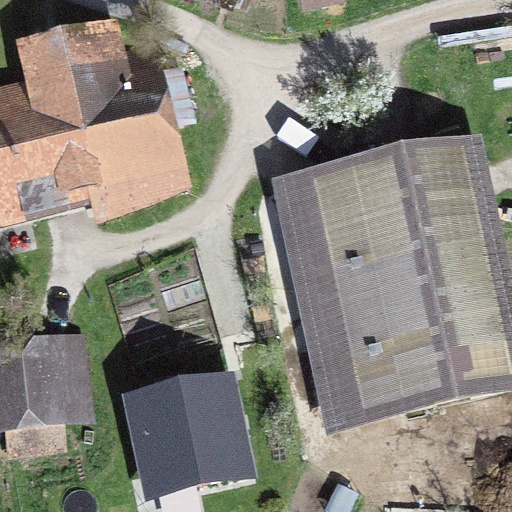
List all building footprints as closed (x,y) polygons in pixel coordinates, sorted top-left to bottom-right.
[(37,88),(0,97),(0,206),(143,172),(154,200),(187,187),(154,50),(121,58),(116,35),(30,55),(37,88)] [(511,352),(470,155),(309,189),(359,423),(511,389),(511,352)] [(183,337),(202,380),(234,366),(185,251),(113,282),(144,354),(183,337)] [(70,345),(0,354),(0,417),(10,416),(11,455),(62,449),(57,421),(79,419),(70,345)] [(250,476),(231,381),(130,401),(149,496),(250,476)]
